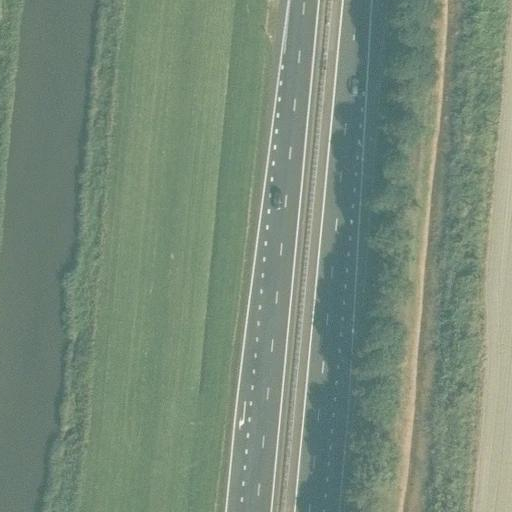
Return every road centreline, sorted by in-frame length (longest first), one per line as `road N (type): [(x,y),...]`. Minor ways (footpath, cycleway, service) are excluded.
road 1 (motorway): [(309,511),(357,0)]
road 2 (motorway): [(304,0),(256,511)]
